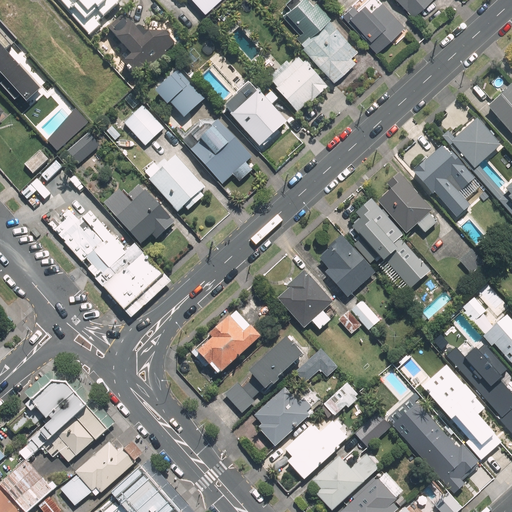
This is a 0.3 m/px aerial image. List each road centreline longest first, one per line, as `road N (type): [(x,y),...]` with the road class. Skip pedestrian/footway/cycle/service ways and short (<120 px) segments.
road 1 (secondary): [(511,2),(144,337),(135,369)]
road 2 (secondary): [(243,511),(147,403),(135,369)]
